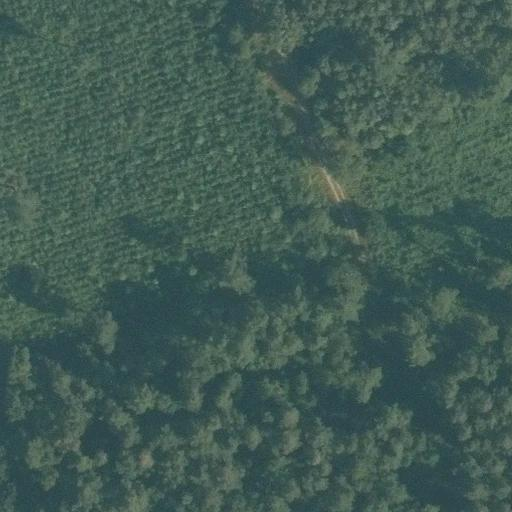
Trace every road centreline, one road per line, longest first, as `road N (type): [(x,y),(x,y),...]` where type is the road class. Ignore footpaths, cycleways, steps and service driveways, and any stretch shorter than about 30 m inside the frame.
road 1 (track): [(252,0),(464,511)]
road 2 (track): [(349,239),(0,354)]
road 3 (unknown): [(317,159),(511,80)]
